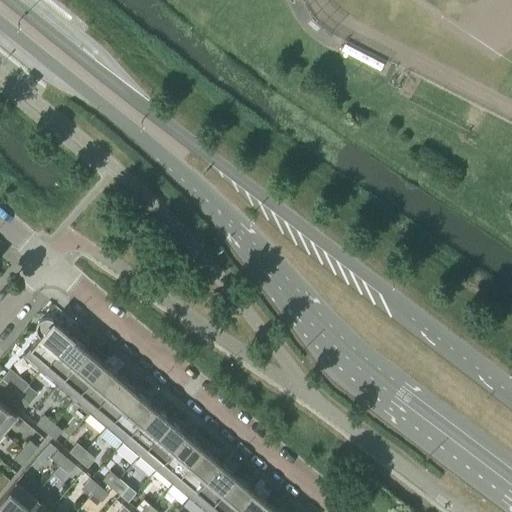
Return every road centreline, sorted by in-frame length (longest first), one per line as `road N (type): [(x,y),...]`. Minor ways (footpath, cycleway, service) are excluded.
road 1 (tertiary): [(0,23),(164,157),(379,395),(511,491)]
road 2 (tertiary): [(511,397),(9,0)]
road 3 (residential): [(329,511),(43,270)]
